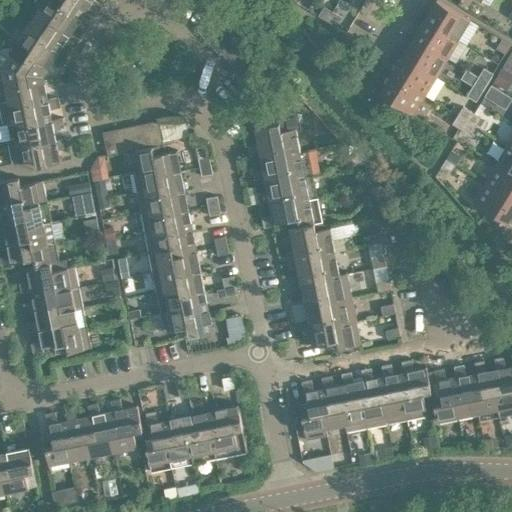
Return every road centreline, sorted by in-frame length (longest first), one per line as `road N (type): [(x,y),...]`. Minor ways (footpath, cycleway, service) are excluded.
road 1 (residential): [(264,375),(455,342),(407,259)]
road 2 (residential): [(194,100),(212,58),(161,6),(133,6),(88,66),(98,122)]
road 3 (residential): [(258,351),(222,140),(194,100)]
road 4 (residential): [(258,351),(12,400)]
road 5 (tertiary): [(511,472),(418,473),(288,499)]
road 6 (residential): [(288,499),(264,375)]
